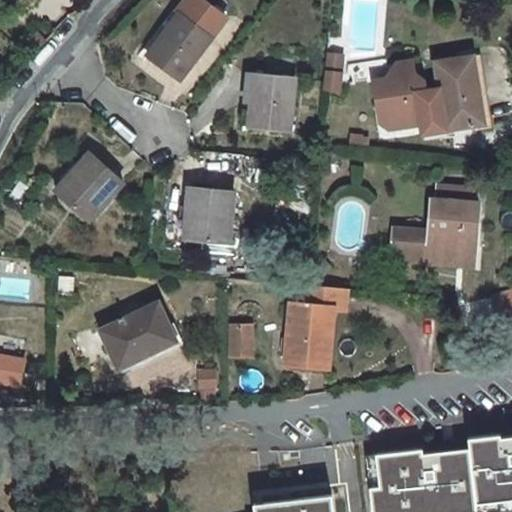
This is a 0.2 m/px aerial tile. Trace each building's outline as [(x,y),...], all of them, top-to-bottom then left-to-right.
[(178,13),(211,37),(226,17),(202,0),(184,0),(176,11),(178,13)] [(178,13),(162,35),(164,37),(149,56),(180,79),(211,37),(178,13)] [(47,41),(39,33),(31,38),(36,49),(37,51),(47,41)] [(341,73),(343,55),(328,54),(326,72),(341,73)] [(479,124),(480,129),(492,128),(480,54),(473,55),(484,123),(479,124)] [(398,76),(373,80),(377,105),(385,104),(389,129),(421,123),(422,129),(434,127),(435,131),(479,124),(484,123),(473,55),(435,62),(439,88),(426,91),(424,81),(414,73),(398,76)] [(414,73),(412,60),(396,63),(398,76),(414,73)] [(340,90),(341,73),(326,72),(325,89),(340,90)] [(295,78),(254,74),(252,101),(254,102),(252,126),(290,130),(295,78)] [(71,183),(61,195),(89,220),(123,182),(89,152),(66,178),(71,183)] [(66,178),(55,190),(61,195),(71,183),(66,178)] [(446,185),(445,200),(475,202),(476,187),(446,185)] [(234,192),(189,187),(184,238),(229,242),(234,192)] [(394,227),(392,252),(427,255),(427,262),(440,263),(441,254),(475,257),(479,203),(475,202),(445,200),(432,199),(429,230),(394,227)] [(475,257),(441,254),(440,263),(474,266),(475,257)] [(74,277),(59,276),(58,294),(73,295),(74,277)] [(304,284),(303,284),(301,304),(291,303),(286,363),(301,365),(328,367),(333,309),(345,310),(347,288),(304,284)] [(158,302),(101,330),(119,368),(173,342),(165,327),(169,325),(158,302)] [(251,325),(231,325),(231,355),(251,355),(251,325)] [(328,367),(301,365),(301,370),(328,373),(328,367)] [(481,511),(481,506),(511,502),(511,436),(368,453),(374,511),(481,511)] [(337,511),(336,495),(254,505),(254,511),(337,511)]
